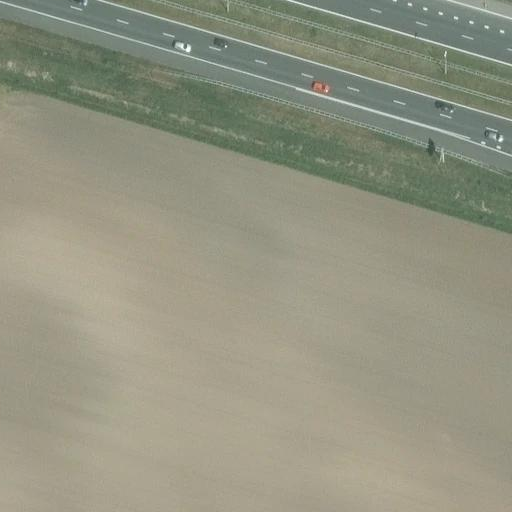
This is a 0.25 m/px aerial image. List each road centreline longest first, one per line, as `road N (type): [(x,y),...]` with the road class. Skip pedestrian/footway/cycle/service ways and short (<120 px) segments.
road 1 (motorway): [(40,0),(511,135)]
road 2 (motorway): [(511,52),(334,0)]
